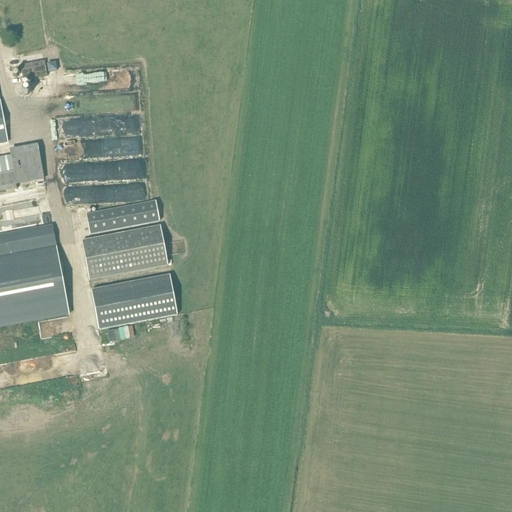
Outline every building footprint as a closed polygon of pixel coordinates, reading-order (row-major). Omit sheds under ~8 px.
[(41,62),(20,66),(23,80),(44,76),(41,62)] [(0,145),(9,144),(0,98),(0,145)] [(0,192),(16,189),(18,196),(46,191),(38,145),(10,150),(11,156),(0,157),(0,192)] [(0,207),(0,228),(41,220),(37,200),(0,207)] [(156,202),(86,215),(90,236),(160,223),(156,202)] [(0,235),(0,258),(57,247),(53,225),(0,235)] [(89,282),(168,267),(160,227),(82,242),(89,282)] [(60,257),(0,266),(0,317),(68,307),(60,257)] [(170,276),(91,292),(99,330),(177,315),(170,276)]
